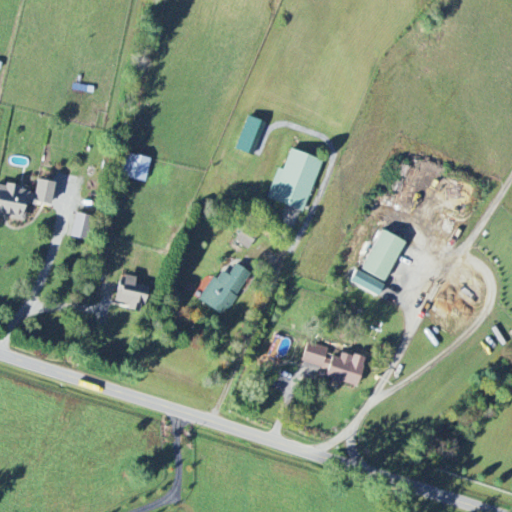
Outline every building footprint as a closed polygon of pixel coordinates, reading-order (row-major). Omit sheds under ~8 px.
[(264,122),(244,117),(235,151),(247,154),(250,139),(258,141),(264,122)] [(321,162),(290,150),(282,170),(277,168),(266,197),(303,211),(321,162)] [(149,158),(123,155),(120,178),(146,182),(149,158)] [(28,202),(49,206),(53,184),(36,180),(33,195),(30,194),(28,202)] [(0,216),(23,222),(30,191),(0,184),(0,216)] [(87,242),(93,218),(74,213),(69,238),(87,242)] [(235,241),(247,250),(260,231),(248,223),(235,241)] [(360,271),(383,283),(403,243),(381,231),(360,271)] [(221,271),(217,279),(211,276),(198,303),(226,316),(248,272),(234,265),(229,275),(221,271)] [(348,282),(376,298),(383,286),(355,270),(348,282)] [(147,288),(134,284),(135,278),(121,275),(114,303),(127,306),(126,310),(140,313),(147,288)] [(356,388),(362,367),(349,363),(351,357),(340,354),(338,360),(325,357),(327,348),(306,342),(301,362),(327,370),(324,378),(356,388)]
